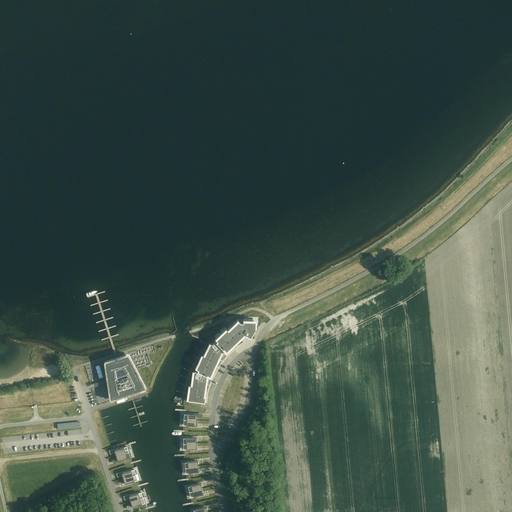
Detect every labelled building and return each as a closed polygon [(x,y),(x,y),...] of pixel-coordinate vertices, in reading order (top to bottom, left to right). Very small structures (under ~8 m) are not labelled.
[(187,396),(186,400),(195,401),(200,402),(200,401),(201,399),(201,398),(202,394),(203,395),(203,393),(204,391),(202,391),(203,387),(204,387),(205,383),(206,384),(207,382),(207,380),(206,380),(208,376),(210,372),(211,373),(212,371),(213,370),(212,369),(214,366),(216,362),(217,363),(218,362),(219,360),(218,360),(221,356),(224,353),(225,354),(226,353),(228,350),(229,349),(228,349),(229,348),(233,345),(233,346),(234,345),(235,345),(236,344),(235,343),(238,340),(238,341),(239,340),(242,338),(242,339),(248,336),(246,334),(249,332),(251,335),(254,328),(254,326),(252,322),(251,321),(243,321),(243,322),(240,323),(239,322),(234,325),(235,327),(231,329),(227,332),(226,331),(224,332),(223,333),(224,334),(220,337),(220,338),(215,342),(214,341),(213,343),(214,344),(211,347),(210,347),(207,351),(206,350),(205,352),(204,353),(205,354),(202,358),(200,363),(198,362),(198,363),(197,363),(197,365),(198,366),(196,370),(195,370),(194,375),(192,374),(192,376),(191,376),(191,378),(192,378),(190,383),(189,388),(188,387),(187,389),(187,391),(188,391),(187,396)] [(106,362),(106,363),(108,379),(107,379),(107,380),(107,381),(108,381),(108,382),(109,382),(111,398),(120,396),(135,391),(144,388),(128,356),(127,356),(106,362)] [(124,447),(114,450),(116,455),(128,451),(127,446),(124,447)] [(128,451),(116,455),(117,461),(127,458),(130,457),(128,451)] [(131,470),(121,473),(123,478),(136,474),(134,469),(131,470)] [(136,474),(123,478),(125,484),(135,481),(134,480),(137,480),(136,474)] [(191,485),(188,486),(189,491),(202,489),(201,483),(191,485)] [(202,489),(189,491),(190,497),(193,496),(203,494),(202,489)] [(138,492),(129,496),(130,501),(143,497),(141,492),(138,493),(138,492)] [(143,497),(130,501),(132,507),(142,503),(144,502),(143,497)]
